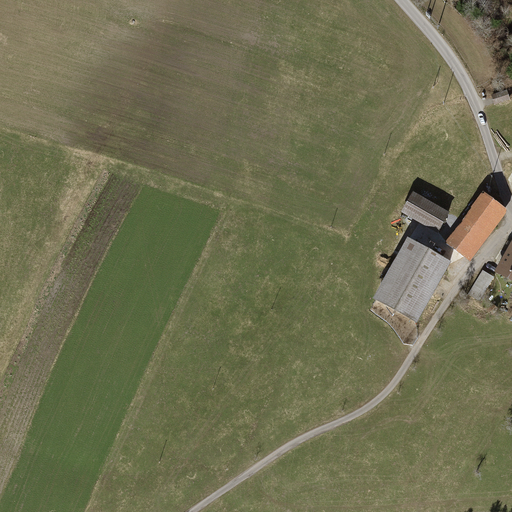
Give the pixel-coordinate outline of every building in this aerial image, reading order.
[(491,95),(493,106),(511,102),(508,91),(491,95)] [(485,193),(444,244),(468,263),(509,211),(485,193)] [(450,213),(413,194),(402,214),(438,234),(450,213)] [(412,242),(376,300),(412,322),(448,264),(412,242)] [(511,249),(498,275),(511,282),(511,249)] [(494,279),(482,272),(470,295),(482,301),(494,279)]
